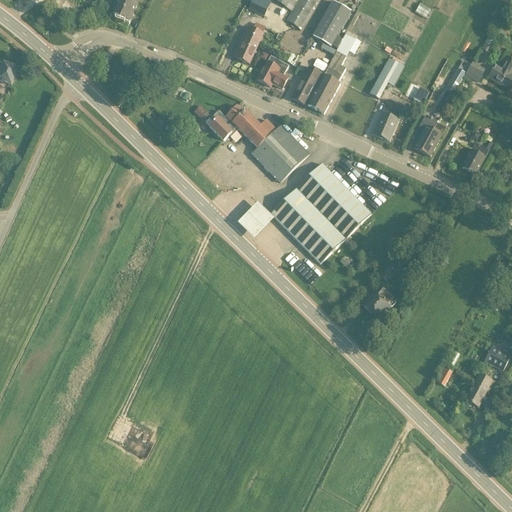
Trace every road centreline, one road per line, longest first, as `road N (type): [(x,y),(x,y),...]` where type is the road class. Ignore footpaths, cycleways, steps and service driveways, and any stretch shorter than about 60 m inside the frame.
road 1 (secondary): [(511,511),(59,66)]
road 2 (residential): [(511,221),(146,50),(99,37),(59,66)]
